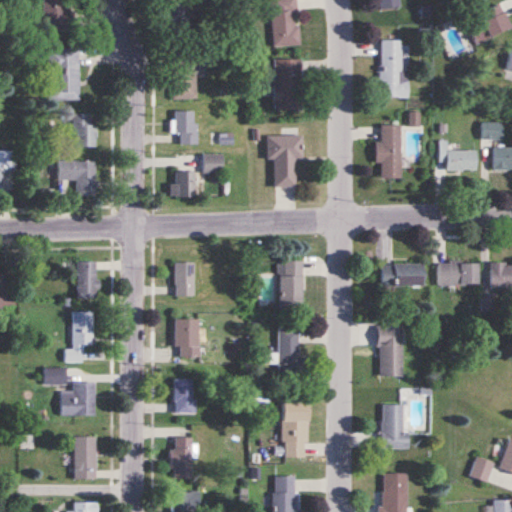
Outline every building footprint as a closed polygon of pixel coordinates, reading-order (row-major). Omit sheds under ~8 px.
[(41,0),(42,30),(65,30),(65,0),(41,0)] [(157,0),(157,28),(186,29),(186,0),(157,0)] [(269,0),(271,47),(298,45),(296,0),(269,0)] [(399,7),(398,0),(377,0),(378,10),(399,7)] [(510,30),(500,4),(480,12),(483,18),(467,24),(474,43),(510,30)] [(379,98),(407,98),(407,71),(400,71),(400,40),(379,40),(379,98)] [(46,101),(78,101),(78,50),(46,50),(46,101)] [(195,100),(195,67),(205,67),(205,53),(172,52),(171,100),(195,100)] [(299,110),(300,60),(273,59),(272,110),(299,110)] [(196,145),(196,111),(173,111),(173,137),(177,137),(177,145),(196,145)] [(73,114),(73,147),(95,147),(95,114),(73,114)] [(502,140),(502,122),(480,122),(480,140),(502,140)] [(399,178),(399,125),(378,125),(378,142),(375,142),(375,163),(379,163),(379,178),(399,178)] [(265,159),(273,159),(273,187),(294,187),(294,158),(302,158),(302,136),(265,136),(265,159)] [(511,169),(511,147),(492,147),(492,170),(511,169)] [(0,190),(12,190),(12,151),(0,151),(0,190)] [(444,170),(476,170),(476,151),(444,151),(444,170)] [(221,155),(202,155),(202,172),(221,172),(221,155)] [(94,195),(94,161),(57,161),(57,179),(76,179),(76,195),(94,195)] [(169,196),(194,196),(194,172),(174,172),(174,184),(169,184),(169,196)] [(277,260),(277,308),(301,308),(301,260),(277,260)] [(76,298),(96,298),(96,261),(76,262),(76,298)] [(478,261),(437,261),(437,284),(478,284),(478,261)] [(192,262),(174,262),(174,297),(192,297),(192,262)] [(490,287),(511,287),(511,262),(490,262),(490,287)] [(381,263),(381,285),(424,285),(424,263),(381,263)] [(0,307),(14,308),(14,274),(0,274),(0,307)] [(92,312),(71,312),(71,349),(64,349),(64,363),(81,363),(81,346),(92,346),(92,312)] [(198,320),(174,320),(174,359),(198,359),(198,320)] [(402,376),(402,325),(377,325),(377,376),(402,376)] [(276,327),(276,367),(298,367),(298,327),(276,327)] [(43,385),(65,385),(65,369),(43,369),(43,385)] [(194,379),(173,379),(173,413),(194,413),(194,379)] [(94,383),(72,383),(72,392),(60,392),(60,416),(94,416),(94,383)] [(306,402),(280,402),(280,458),(306,458),(306,402)] [(405,449),(405,404),(381,404),(381,449),(405,449)] [(73,479),(95,479),(95,437),(73,437),(73,479)] [(169,450),(169,479),(191,479),(191,438),(173,438),(173,450),(169,450)] [(511,472),(511,440),(507,439),(500,470),(511,472)] [(492,461),(475,457),(470,478),(488,481),(492,461)] [(406,511),(407,474),(380,473),(379,511),(406,511)] [(272,511),(301,511),(301,510),(293,510),(293,477),(272,477),(272,511)] [(170,511),(198,511),(199,492),(170,492),(170,511)] [(492,511),(511,511),(511,499),(493,500),(492,511)] [(66,511),(96,511),(96,502),(66,502),(66,511)]
